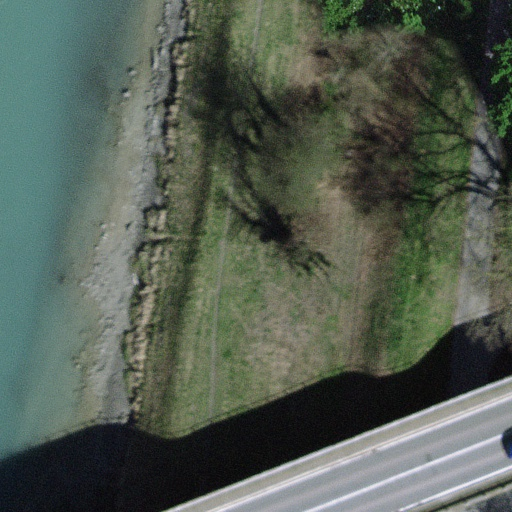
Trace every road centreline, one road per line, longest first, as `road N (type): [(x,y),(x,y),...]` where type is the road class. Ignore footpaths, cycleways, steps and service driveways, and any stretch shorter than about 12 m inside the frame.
road 1 (unclassified): [(507,0),(452,511)]
road 2 (primary): [(511,432),(308,511)]
